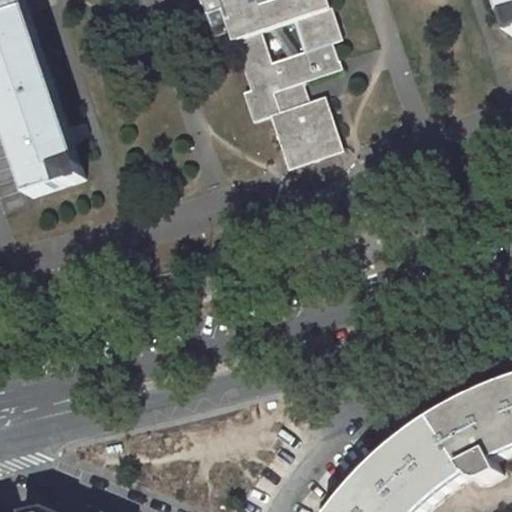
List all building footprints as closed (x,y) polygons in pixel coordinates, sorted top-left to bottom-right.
[(0,0),(0,98),(34,199),(78,184),(72,165),(81,162),(26,0),(0,0)] [(246,94),(256,124),(275,118),(289,160),(291,166),(292,171),(314,164),(325,160),(346,153),(344,148),(342,142),(328,99),(307,106),(300,86),(345,71),(342,62),(341,62),(335,45),(343,42),(333,11),(329,0),(204,0),(219,40),(233,34),(236,43),(253,92),(246,94)] [(511,0),(501,0),(507,17),(511,15),(511,0)] [(78,184),(88,181),(81,162),(72,165),(78,184)] [(511,385),(492,393),(471,403),(433,413),(387,426),(403,446),(399,449),(365,480),(360,486),(360,498),(350,498),(347,501),(339,511),(430,511),(444,500),(474,478),(479,483),(485,485),(489,485),(506,477),(499,463),(511,457),(511,385)]
